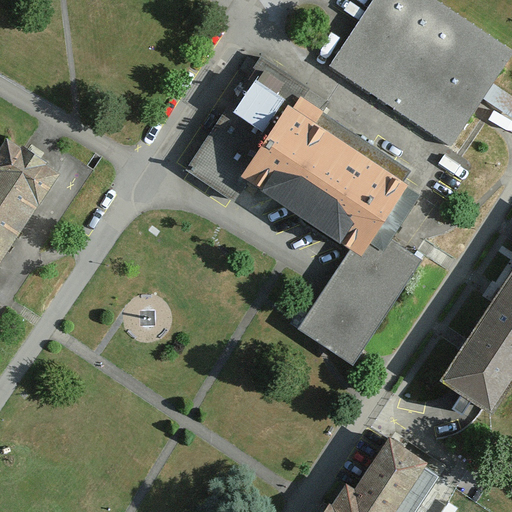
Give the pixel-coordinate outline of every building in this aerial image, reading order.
[(373,0),(329,65),(451,146),(492,85),(511,54),(511,49),(436,0),(373,0)] [(401,184),(409,171),(357,136),(340,144),(313,125),(328,102),(308,89),(308,88),(261,57),(246,81),(245,81),(187,169),(234,200),(249,177),(353,246),(390,239),(418,195),(401,184)] [(0,255),(38,200),(55,174),(41,165),(43,162),(23,149),(22,152),(8,143),(0,154),(0,255)] [(414,268),(420,259),(390,239),(353,246),(325,288),(297,329),(322,346),(353,364),(415,268),(414,268)] [(473,397),(491,410),(511,378),(511,276),(444,378),(463,390),(452,407),(462,413),(473,397)] [(423,462),(390,440),(355,492),(347,486),(333,508),(330,507),(327,511),(415,511),(440,475),(423,463),(423,462)]
